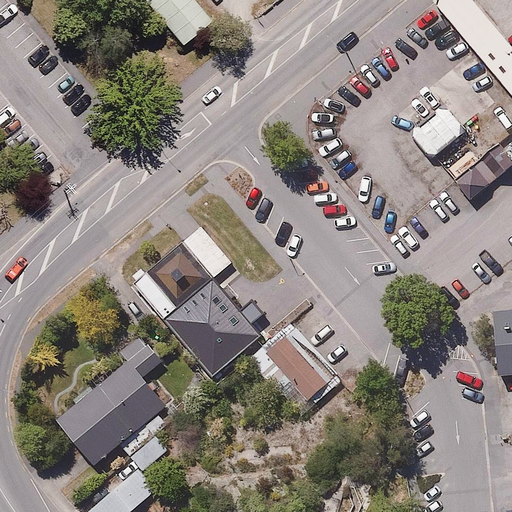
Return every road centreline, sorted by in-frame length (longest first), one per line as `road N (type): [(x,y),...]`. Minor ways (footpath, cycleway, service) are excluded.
road 1 (residential): [(215,111),(433,365),(452,413),(463,511)]
road 2 (primary): [(0,315),(47,257),(215,111)]
road 3 (primary): [(215,111),(344,5)]
